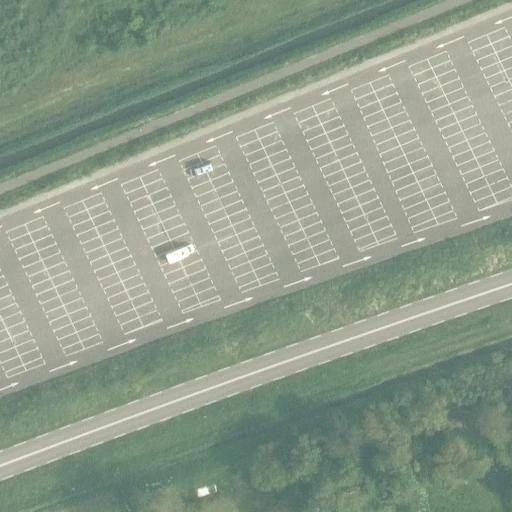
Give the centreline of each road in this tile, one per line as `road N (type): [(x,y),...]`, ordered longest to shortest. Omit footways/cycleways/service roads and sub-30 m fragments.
road 1 (tertiary): [(0,466),(511,284)]
road 2 (unknown): [(0,132),(321,0)]
